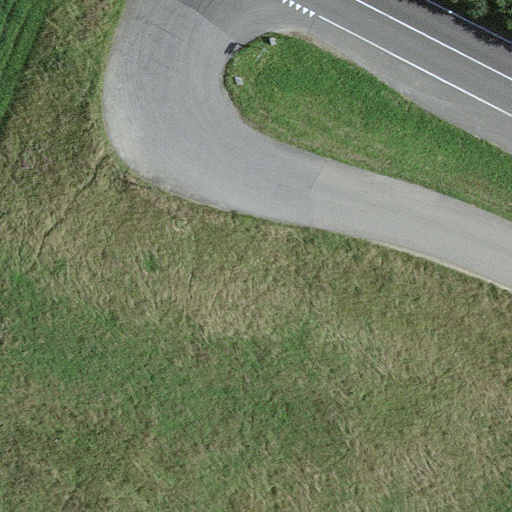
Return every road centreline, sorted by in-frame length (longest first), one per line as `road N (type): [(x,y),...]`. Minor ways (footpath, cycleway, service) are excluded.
road 1 (unclassified): [(511,260),(298,194),(216,159),(173,112),(181,37),(200,0)]
road 2 (primary): [(511,83),(349,0)]
